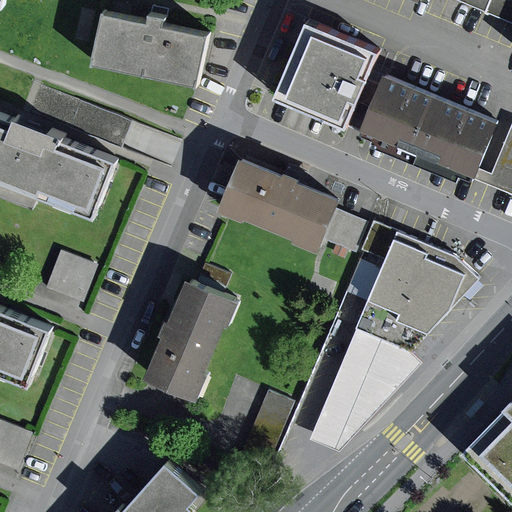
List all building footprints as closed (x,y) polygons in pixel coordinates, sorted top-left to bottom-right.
[(511,0),(443,0),(511,29),(511,0)] [(140,23),(91,14),(82,61),(187,81),(196,36),(156,28),(158,17),(141,14),(140,23)] [(379,46),(308,17),(274,98),(346,127),(379,46)] [(494,125),(376,77),(353,131),(472,179),(494,125)] [(106,163),(0,119),(0,184),(83,219),(106,163)] [(511,123),(507,121),(479,184),(511,196),(511,123)] [(336,204),(233,160),(211,211),(314,255),(336,204)] [(460,258),(391,231),(366,305),(432,337),(480,285),(460,258)] [(64,248),(53,288),(92,299),(103,259),(64,248)] [(233,303),(185,283),(143,384),(191,404),(233,303)] [(44,329),(0,312),(0,377),(22,386),(44,329)] [(412,352),(352,328),(308,443),(338,453),(421,366),(412,352)] [(286,449),(298,395),(269,389),(257,443),(286,449)] [(511,396),(457,452),(511,505),(511,396)] [(0,458),(24,468),(39,430),(1,415),(0,418),(0,458)] [(158,468),(118,511),(184,511),(195,501),(158,468)]
